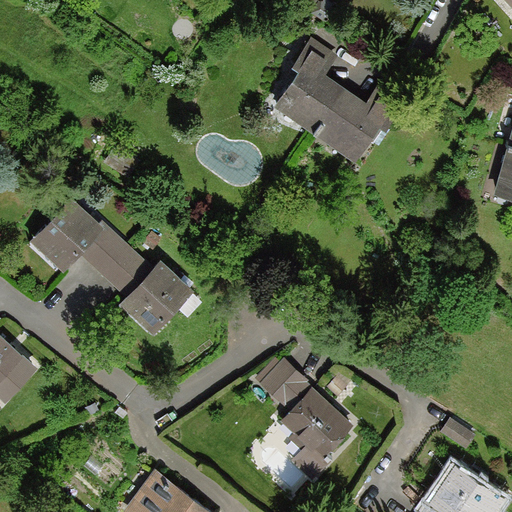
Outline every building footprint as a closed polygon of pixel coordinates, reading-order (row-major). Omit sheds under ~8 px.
[(386,128),(401,108),(375,90),(367,100),(326,72),(337,56),(311,37),(292,64),(299,68),(277,98),(356,154),(378,122),(386,128)] [(511,113),(491,190),(511,195),(511,113)] [(90,220),(73,204),(36,242),(65,269),(83,251),(133,298),(126,304),(154,331),(189,293),(161,267),(155,273),(94,215),(90,220)] [(40,366),(0,329),(0,393),(8,401),(40,366)] [(353,417),(282,351),(256,374),(289,403),(278,414),(308,439),(293,456),(314,477),(334,455),(325,446),(353,417)] [(348,381),(337,372),(328,382),(339,392),(348,381)] [(476,430),(451,413),(446,420),(441,427),(466,444),(476,430)] [(488,511),(503,490),(454,457),(417,511),(488,511)] [(218,511),(155,463),(124,505),(133,511),(218,511)]
